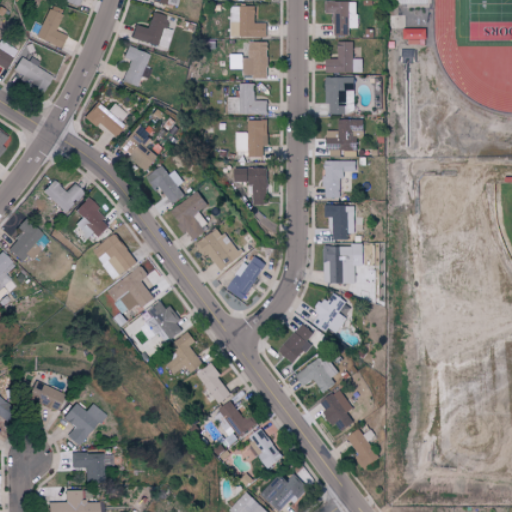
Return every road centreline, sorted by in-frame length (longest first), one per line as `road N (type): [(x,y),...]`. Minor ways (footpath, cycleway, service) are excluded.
road 1 (residential): [(364,511),(135,203),(109,174),(0,102)]
road 2 (residential): [(243,342),(290,299),(301,277),(302,0)]
road 3 (residential): [(0,206),(81,86),(115,0)]
